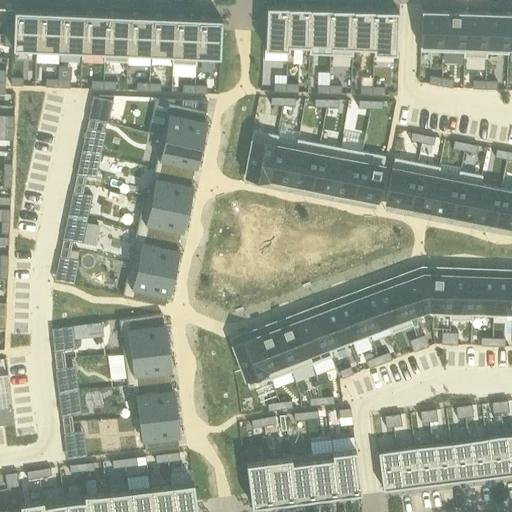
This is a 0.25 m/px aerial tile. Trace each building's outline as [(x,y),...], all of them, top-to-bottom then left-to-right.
[(267,5),(266,47),(287,48),(288,5),(267,5)] [(288,5),(287,48),(309,48),(310,6),(288,5)] [(310,6),(309,48),(330,49),(332,7),(310,6)] [(330,49),(330,54),(352,55),(352,50),(353,7),(332,7),(330,49)] [(353,7),(352,50),(374,50),(375,8),(353,7)] [(13,33),(12,45),(12,47),(36,48),(38,9),(14,8),(13,21),(13,33)] [(375,8),(374,50),(395,51),(396,9),(375,8)] [(38,9),(36,48),(58,49),(59,49),(61,10),(38,9)] [(58,49),(58,53),(83,54),(83,50),(82,50),(83,11),(61,10),(59,49),(58,49)] [(423,10),(422,50),(444,51),(445,11),(423,10)] [(83,11),(82,50),(83,50),(103,51),(105,51),(106,12),(83,11)] [(445,11),(444,51),(466,52),(466,11),(445,11)] [(466,52),(466,56),(487,57),(487,52),(488,12),(466,11),(466,52)] [(103,51),(103,60),(128,61),(128,52),(127,52),(129,13),(106,12),(105,51),(103,51)] [(488,12),(487,52),(508,53),(509,46),(510,13),(488,12)] [(129,13),(127,52),(128,52),(150,52),(152,14),(129,13)] [(152,14),(150,52),(172,53),(173,53),(174,15),(152,14)] [(172,53),(171,63),(196,64),(197,59),(195,59),(197,16),(174,15),(173,53),(172,53)] [(197,16),(195,59),(197,59),(219,60),(221,17),(197,16)] [(5,21),(5,33),(13,33),(13,21),(5,21)] [(5,33),(4,45),(12,45),(13,33),(5,33)] [(430,75),(429,83),(441,85),(442,77),(430,75)] [(11,76),(11,84),(23,85),(23,77),(11,76)] [(442,77),(441,85),(453,87),(454,79),(442,77)] [(46,78),(45,86),(57,86),(58,78),(46,78)] [(58,78),(57,86),(69,87),(70,79),(58,78)] [(473,79),(472,87),(484,88),(485,80),(473,79)] [(91,80),(91,88),(103,88),(103,80),(91,80)] [(103,80),(103,88),(115,89),(115,81),(103,80)] [(485,80),(484,88),(496,88),(497,80),(485,80)] [(137,82),(137,90),(149,90),(149,82),(137,82)] [(149,82),(149,90),(161,91),(161,83),(149,82)] [(274,82),(274,90),(286,90),(286,82),(274,82)] [(286,82),(286,90),(298,91),(298,83),(286,82)] [(182,83),(182,91),(194,92),(194,84),(182,83)] [(317,83),(317,91),(329,92),(329,84),(317,83)] [(194,84),(194,92),(206,92),(206,85),(194,84)] [(329,84),(329,92),(341,92),(341,84),(329,84)] [(360,85),(360,93),(372,93),(372,85),(360,85)] [(372,85),(372,93),(384,94),(384,86),(372,85)] [(271,96),(271,104),(283,104),(283,96),(271,96)] [(283,96),(283,104),(295,105),(295,97),(283,96)] [(315,97),(315,105),(327,106),(327,98),(315,97)] [(327,98),(327,106),(339,106),(339,98),(327,98)] [(359,99),(359,107),(371,107),(371,99),(359,99)] [(371,99),(371,107),(383,108),(383,100),(371,99)] [(168,101),(161,135),(199,143),(206,110),(168,101)] [(6,115),(5,127),(13,127),(14,115),(6,115)] [(88,119),(86,127),(97,130),(99,121),(88,119)] [(5,127),(5,139),(13,139),(13,127),(5,127)] [(253,129),(245,174),(246,174),(268,179),(276,139),(277,139),(278,134),(253,129)] [(411,131),(410,139),(422,142),(423,134),(411,131)] [(423,134),(422,142),(433,144),(435,136),(423,134)] [(161,135),(154,167),(192,175),(199,143),(161,135)] [(297,143),(289,183),(310,187),(319,142),(297,138),(296,143),(297,143)] [(276,139),(268,179),(289,183),(297,143),(296,143),(277,139),(276,139)] [(454,140),(452,148),(464,150),(466,142),(454,140)] [(319,142),(310,187),(332,191),(340,146),(319,142)] [(466,142),(464,150),(476,152),(477,144),(466,142)] [(340,146),(332,191),(353,195),(362,151),(340,146)] [(496,148),(495,156),(506,158),(508,150),(496,148)] [(362,151),(353,195),(375,200),(376,200),(385,155),(362,151)] [(394,157),(385,202),(409,206),(418,162),(394,157)] [(418,162),(409,206),(430,211),(438,170),(439,171),(440,166),(418,162)] [(4,163),(3,175),(11,175),(12,163),(4,163)] [(148,198),(148,199),(185,207),(192,175),(154,167),(148,198)] [(438,170),(430,211),(451,215),(459,175),(458,174),(439,171),(438,170)] [(459,175),(451,215),(472,219),(479,183),(480,184),(482,174),(459,170),(458,174),(459,175)] [(76,174),(74,183),(85,185),(87,177),(76,174)] [(3,175),(3,187),(11,187),(11,175),(3,175)] [(74,183),(73,192),(83,194),(85,185),(74,183)] [(479,183),(472,219),(494,223),(501,188),(480,184),(479,183)] [(511,189),(501,188),(494,223),(511,226),(511,189)] [(143,198),(136,230),(178,239),(185,207),(148,199),(148,198),(143,197),(143,198)] [(2,208),(1,220),(9,221),(10,209),(2,208)] [(1,220),(1,232),(9,233),(9,221),(1,220)] [(136,230),(129,262),(172,271),(178,239),(136,230)] [(62,239),(61,247),(71,249),(73,241),(62,239)] [(61,247),(59,256),(69,258),(71,249),(61,247)] [(129,262),(122,295),(164,304),(172,271),(129,262)] [(423,272),(396,282),(409,316),(410,316),(428,309),(429,309),(423,272)] [(451,273),(423,272),(429,309),(428,309),(429,313),(449,314),(450,314),(451,273)] [(449,314),(449,319),(472,320),(473,315),(472,315),(473,274),(451,273),(450,314),(449,314)] [(473,274),(472,315),(473,315),(494,316),(494,311),(493,311),(495,275),(473,274)] [(511,275),(495,275),(493,311),(494,311),(511,311),(511,275)] [(396,282),(376,290),(389,324),(388,324),(391,333),(413,325),(410,316),(409,316),(396,282)] [(376,290),(356,298),(368,331),(369,331),(388,324),(389,324),(376,290)] [(356,298),(336,305),(350,343),(371,335),(369,331),(368,331),(356,298)] [(336,305),(315,313),(330,351),(331,351),(350,343),(336,305)] [(162,313),(119,318),(123,352),(166,346),(162,313)] [(315,313),(295,320),(311,363),(332,355),(331,351),(330,351),(315,313)] [(295,320),(275,328),(291,371),(311,363),(295,320)] [(275,328),(255,335),(271,378),(291,371),(275,328)] [(440,331),(440,343),(449,343),(449,331),(440,331)] [(449,331),(449,343),(458,344),(458,332),(449,331)] [(425,334),(417,337),(421,348),(429,345),(425,334)] [(255,335),(232,344),(248,386),(271,378),(255,335)] [(417,337),(408,340),(412,351),(421,348),(417,337)] [(480,337),(480,345),(492,345),(492,337),(480,337)] [(492,337),(492,345),(504,345),(504,337),(492,337)] [(166,346),(123,352),(127,384),(127,385),(132,385),(132,384),(170,379),(166,346)] [(64,350),(53,352),(55,360),(65,359),(64,350)] [(389,351),(378,356),(380,363),(392,359),(389,351)] [(378,356),(366,360),(369,367),(380,363),(378,356)] [(65,359),(55,360),(56,369),(66,368),(65,359)] [(348,367),(337,371),(340,378),(351,374),(348,367)] [(0,423),(13,422),(7,375),(0,375),(0,423)] [(170,379),(132,384),(132,385),(136,416),(136,417),(141,417),(141,416),(174,411),(170,379)] [(333,395),(321,397),(322,405),(334,403),(333,395)] [(321,397),(309,398),(310,406),(322,405),(321,397)] [(508,399),(499,401),(501,412),(510,411),(508,399)] [(291,401),(279,402),(280,410),(292,408),(291,401)] [(499,401),(490,402),(492,414),(501,412),(499,401)] [(279,402),(267,404),(268,411),(280,410),(279,402)] [(473,404),(464,405),(465,417),(474,416),(473,404)] [(464,405),(455,406),(456,418),(465,417),(464,405)] [(350,407),(338,409),(339,417),(351,415),(350,407)] [(437,408),(428,410),(429,421),(438,420),(437,408)] [(428,410),(419,411),(420,423),(429,421),(428,410)] [(174,411),(141,416),(141,417),(145,449),(179,445),(174,411)] [(318,411),(306,413),(307,421),(319,419),(318,411)] [(306,413),(294,414),(295,422),(307,421),(306,413)] [(401,413),(392,414),(394,426),(403,425),(401,413)] [(392,414),(383,415),(385,427),(394,426),(392,414)] [(72,415),(62,417),(63,425),(73,424),(72,415)] [(275,417),(263,418),(264,426),(276,425),(275,417)] [(263,418),(251,420),(252,428),(264,426),(263,418)] [(73,424),(63,425),(64,434),(74,433),(73,424)] [(504,434),(486,436),(490,474),(508,472),(504,434)] [(486,436),(468,438),(473,476),(490,474),(486,436)] [(468,438),(450,441),(455,479),(473,476),(468,438)] [(450,441),(432,443),(437,481),(455,479),(450,441)] [(432,443),(414,445),(419,483),(437,481),(432,443)] [(414,445),(396,447),(401,485),(419,483),(414,445)] [(396,447),(377,450),(382,488),(401,485),(396,447)] [(355,448),(333,451),(338,493),(359,491),(360,491),(355,448)] [(179,451),(167,453),(168,460),(180,459),(179,451)] [(333,451),(311,453),(316,496),(338,493),(333,451)] [(167,453),(155,454),(156,462),(168,460),(167,453)] [(311,453),(290,456),(295,499),(316,496),(311,453)] [(136,456),(124,458),(125,466),(137,464),(136,456)] [(290,456),(268,459),(274,502),(295,499),(290,456)] [(124,458),(112,459),(113,467),(125,466),(124,458)] [(268,459),(246,462),(251,504),(252,504),(274,502),(268,459)] [(93,462),(81,463),(82,471),(94,470),(93,462)] [(81,463),(69,465),(70,473),(82,471),(81,463)] [(50,467),(38,469),(39,477),(51,475),(50,467)] [(38,469),(26,470),(27,478),(39,477),(38,469)] [(17,471),(5,473),(6,481),(18,479),(17,471)] [(197,511),(193,481),(171,484),(174,511),(197,511)] [(174,511),(171,484),(149,486),(152,511),(174,511)] [(152,511),(149,486),(128,489),(130,511),(152,511)] [(130,511),(128,489),(106,492),(108,511),(130,511)] [(108,511),(106,492),(84,494),(84,499),(85,499),(87,511),(108,511)] [(65,497),(42,500),(43,511),(65,511),(64,502),(65,502),(65,497)] [(65,502),(64,502),(65,511),(87,511),(85,499),(84,499),(65,502)] [(43,511),(42,500),(20,503),(20,507),(21,507),(21,511),(43,511)]
